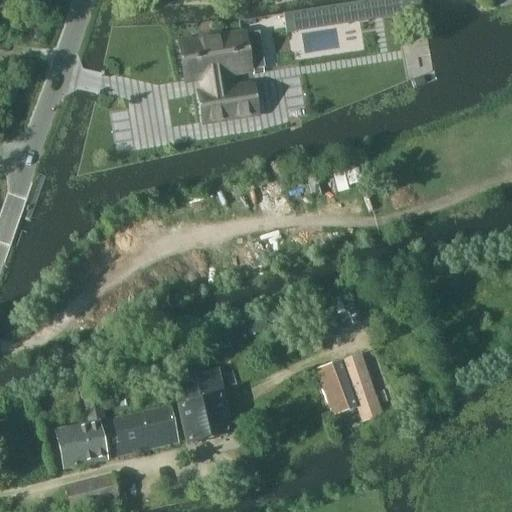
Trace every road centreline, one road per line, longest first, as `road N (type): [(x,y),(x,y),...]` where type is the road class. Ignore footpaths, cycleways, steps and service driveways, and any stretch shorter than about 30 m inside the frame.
road 1 (track): [(0,345),(40,345),(174,244),(371,222),(511,180)]
road 2 (tertiary): [(26,164),(85,0)]
road 3 (unknown): [(0,493),(167,457)]
